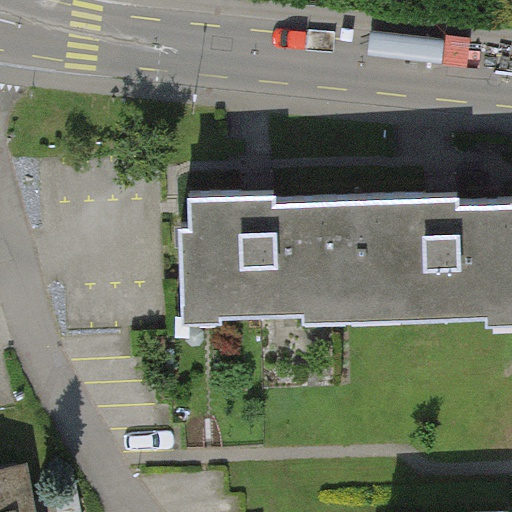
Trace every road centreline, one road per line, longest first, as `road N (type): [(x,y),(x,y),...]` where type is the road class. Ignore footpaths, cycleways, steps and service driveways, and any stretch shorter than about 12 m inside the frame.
road 1 (secondary): [(511,85),(88,41),(0,20)]
road 2 (residential): [(136,511),(43,377),(0,202)]
